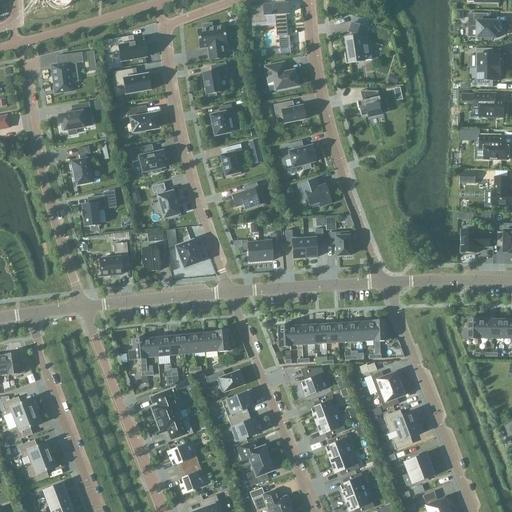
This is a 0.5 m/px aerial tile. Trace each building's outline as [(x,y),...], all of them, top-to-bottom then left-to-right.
[(46,0),(47,0),(47,1),(47,2),(48,2),(48,3),(49,4),(49,5),(50,5),(51,6),(52,6),(52,7),(53,7),(54,8),(55,8),(56,8),(57,8),(57,9),(58,9),(59,9),(60,9),(61,9),(62,9),(62,8),(63,8),(64,8),(65,8),(66,7),(67,7),(67,6),(68,6),(69,5),(70,5),(70,4),(71,3),(71,2),(72,2),(72,1),(72,0),(46,0)] [(273,0),(274,5),(250,6),(251,24),(265,23),(265,16),(274,15),(276,37),(287,36),(285,14),(288,14),(287,4),(285,4),(284,0),(273,0)] [(481,21),(481,14),(469,14),(468,27),(475,27),(475,29),(477,29),(477,38),(484,38),(484,40),(492,40),(492,38),(497,38),(497,31),(499,31),(499,24),(497,24),(497,22),(481,21)] [(364,40),(367,29),(351,23),(348,32),(352,33),(350,38),(345,39),(347,53),(344,53),(345,64),(371,60),(368,42),(369,42),(364,40)] [(226,45),(223,27),(211,28),(211,24),(202,25),(202,29),(197,30),(199,48),(207,47),(209,60),(224,58),(222,45),(226,45)] [(128,37),(106,41),(108,54),(119,52),(121,62),(145,58),(144,52),(146,52),(145,44),(143,44),(143,42),(129,44),(128,37)] [(476,68),(501,68),(501,61),(499,61),(499,55),(493,55),(493,49),(476,49),(476,68)] [(94,61),(93,51),(86,52),(87,62),(94,61)] [(73,72),(72,64),(82,62),(81,53),(67,55),(68,64),(51,66),(54,94),(72,91),(70,72),(73,72)] [(283,63),(265,67),(268,83),(273,82),(275,91),(297,86),(296,78),(294,79),(293,72),(285,73),(283,63)] [(218,77),(227,76),(225,64),(211,66),(212,73),(202,74),(206,95),(208,95),(208,97),(216,96),(215,93),(221,92),(218,77)] [(501,75),(501,68),(476,68),(475,87),(492,87),(492,81),(499,81),(499,75),(501,75)] [(131,71),(113,75),(116,89),(124,87),(126,96),(150,91),(146,76),(133,79),(131,71)] [(378,92),(363,91),(363,92),(364,92),(365,100),(356,102),(358,110),(359,110),(360,117),(367,115),(368,118),(379,115),(379,113),(382,112),(378,97),(377,92),(378,92)] [(495,94),(475,94),(475,107),(480,107),(480,117),(503,118),(504,101),(495,101),(495,94)] [(302,106),(293,108),(292,102),(273,105),(276,118),(279,118),(283,120),(284,124),(304,120),(304,118),(306,117),(305,111),(303,111),(302,106)] [(163,103),(154,103),(154,115),(163,115),(163,103)] [(83,117),(90,116),(88,104),(71,106),(73,113),(58,116),(59,124),(60,124),(61,132),(68,130),(69,135),(75,134),(75,129),(84,128),(83,117)] [(219,113),(210,116),(214,136),(216,136),(216,138),(224,136),(223,134),(229,133),(226,117),(232,116),(230,105),(218,108),(219,113)] [(154,115),(144,117),(142,106),(125,109),(127,124),(131,124),(133,132),(139,131),(139,133),(148,131),(148,130),(156,128),(154,115)] [(6,116),(0,117),(0,129),(8,128),(6,116)] [(508,160),(508,144),(500,144),(500,136),(479,136),(479,149),(484,149),(484,159),(508,160)] [(312,146),(298,150),(296,143),(282,147),(285,159),(290,157),(292,168),(302,165),(303,170),(310,168),(309,163),(315,162),(313,154),(314,154),(312,146)] [(220,156),(225,177),(232,175),(233,177),(241,175),(239,167),(237,167),(233,153),(241,151),(240,145),(228,148),(229,154),(220,156)] [(89,171),(87,159),(86,159),(85,155),(90,154),(88,146),(76,149),(78,156),(79,156),(80,160),(71,162),(73,171),(72,171),(72,172),(73,172),(74,176),(73,176),(73,177),(74,177),(76,186),(91,183),(91,180),(93,179),(92,171),(89,171)] [(162,152),(150,154),(148,146),(130,150),(134,168),(141,167),(142,172),(152,170),(153,174),(160,172),(159,169),(165,167),(163,160),(164,160),(162,152)] [(462,174),(461,185),(478,186),(479,179),(471,179),(471,174),(462,174)] [(493,206),(511,206),(511,190),(508,191),(508,178),(495,178),(495,191),(493,191),(493,206)] [(324,185),(318,187),(316,180),(298,186),(302,199),(307,197),(310,206),(319,203),(320,207),(330,204),(324,185)] [(254,190),(258,189),(256,183),(243,187),(245,192),(231,197),(235,207),(243,205),(244,210),(258,205),(254,190)] [(163,184),(151,187),(153,193),(156,192),(157,196),(156,196),(158,203),(155,204),(157,213),(161,212),(163,219),(168,218),(169,220),(177,217),(177,216),(179,215),(176,207),(177,207),(175,199),(174,200),(172,192),(164,194),(163,190),(165,190),(163,184)] [(99,225),(97,210),(115,208),(113,191),(102,194),(102,196),(90,198),(90,204),(82,205),(82,211),(83,218),(84,227),(90,226),(91,231),(98,231),(98,225),(99,225)] [(315,237),(303,237),(304,259),(316,258),(315,242),(323,241),(322,230),(314,230),(315,237)] [(304,259),(303,237),(292,238),(292,231),(285,231),(286,244),(292,243),(293,260),(304,259)] [(477,231),(461,231),(461,253),(477,253),(477,247),(490,247),(490,234),(477,234),(477,231)] [(504,233),(497,232),(497,247),(504,247),(504,252),(509,252),(509,253),(511,253),(511,231),(504,231),(504,233)] [(348,233),(329,234),(329,242),(335,242),(336,257),(350,256),(349,248),(351,248),(350,239),(349,239),(348,233)] [(270,242),(259,243),(260,262),(272,261),(271,245),(276,245),(275,234),(269,234),(270,242)] [(192,241),(175,248),(183,269),(200,262),(192,241)] [(247,241),(241,241),(241,247),(247,247),(248,263),(260,262),(259,243),(247,244),(247,241)] [(99,262),(95,262),(95,270),(100,270),(101,277),(122,275),(121,266),(128,266),(126,243),(113,244),(114,258),(99,260),(99,262)] [(157,247),(142,249),(143,255),(141,255),(142,264),(144,264),(144,272),(160,271),(159,258),(165,257),(164,246),(157,246),(157,247)] [(480,340),(480,319),(469,319),(468,330),(463,330),(463,339),(480,340)] [(492,339),(492,320),(480,320),(480,319),(480,340),(480,338),(492,339)] [(504,339),(504,321),(492,320),(492,339),(504,339)] [(372,342),(373,342),(372,321),(372,323),(360,323),(361,341),(372,341),(372,342)] [(389,341),(387,331),(384,331),(384,321),(372,321),(373,342),(389,341)] [(349,342),(361,341),(360,323),(348,324),(349,342)] [(337,343),(349,342),(348,324),(336,325),(337,343)] [(314,344),(325,343),(324,325),(312,326),(314,344)] [(325,343),(337,343),(336,325),(324,325),(325,343)] [(278,347),(290,347),(288,326),(277,327),(278,340),(276,340),(276,345),(278,345),(278,347)] [(302,345),(300,327),(289,327),(289,326),(288,326),(290,347),(290,346),(302,345)] [(302,345),(314,344),(312,326),(300,327),(302,345)] [(215,332),(217,352),(232,351),(231,341),(227,341),(226,331),(215,332)] [(217,352),(215,332),(215,333),(203,334),(205,352),(216,351),(217,352)] [(193,353),(205,352),(203,334),(191,335),(193,353)] [(181,355),(193,353),(191,335),(179,336),(181,355)] [(169,356),(181,355),(179,336),(167,338),(169,356)] [(157,357),(169,356),(167,338),(155,339),(157,357)] [(129,361),(145,359),(143,339),(132,340),(133,350),(128,351),(129,361)] [(157,357),(155,339),(144,340),(144,339),(143,339),(145,359),(146,359),(146,358),(157,357)] [(24,373),(20,364),(17,364),(16,354),(5,355),(8,376),(24,373)] [(316,368),(303,369),(308,380),(300,383),(302,388),(305,396),(328,388),(325,380),(321,381),(319,376),(316,368)] [(219,373),(205,378),(207,384),(217,381),(221,393),(243,385),(238,372),(224,377),(222,371),(219,373)] [(370,376),(376,393),(399,384),(398,381),(397,381),(395,373),(383,378),(381,372),(370,376)] [(399,384),(376,393),(383,410),(393,406),(391,400),(403,396),(400,388),(401,388),(399,384)] [(150,408),(155,421),(179,412),(174,400),(178,398),(174,388),(150,397),(152,404),(153,403),(154,406),(150,408)] [(250,394),(247,395),(246,393),(226,401),(229,410),(225,412),(229,422),(248,415),(246,409),(252,407),(250,402),(253,401),(250,394)] [(315,408),(310,409),(312,414),(315,422),(338,413),(335,406),(331,408),(327,398),(318,401),(320,406),(318,407),(318,406),(314,408),(315,408)] [(14,399),(1,403),(6,415),(10,414),(13,420),(35,412),(30,400),(17,405),(14,399)] [(396,411),(383,416),(389,434),(396,431),(414,424),(410,413),(398,417),(396,411)] [(35,412),(13,420),(16,427),(11,429),(16,441),(28,436),(26,429),(39,425),(35,412)] [(73,412),(67,414),(72,425),(77,423),(73,412)] [(179,412),(155,421),(160,434),(164,432),(165,435),(164,436),(167,442),(191,433),(187,423),(183,424),(179,412)] [(341,421),(338,413),(315,422),(320,435),(329,431),(331,436),(340,432),(336,423),(341,421)] [(253,419),(250,420),(248,415),(229,422),(236,442),(258,433),(258,432),(261,431),(258,424),(255,425),(253,419)] [(414,424),(396,431),(398,437),(391,439),(396,450),(408,445),(406,440),(418,435),(414,424)] [(267,435),(270,444),(276,442),(273,433),(267,435)] [(332,445),(325,448),(327,452),(326,452),(329,460),(353,452),(350,444),(345,446),(341,436),(332,439),(334,444),(332,445)] [(31,441),(18,446),(22,458),(27,457),(29,463),(51,455),(46,443),(33,448),(31,441)] [(264,446),(259,448),(256,441),(236,448),(241,462),(248,459),(251,465),(269,458),(268,456),(270,456),(267,447),(265,448),(264,446)] [(190,444),(167,452),(172,466),(179,463),(182,470),(194,466),(189,453),(193,452),(190,444)] [(355,459),(353,452),(329,460),(334,473),(344,469),(345,474),(354,471),(351,461),(355,459)] [(384,464),(395,460),(393,454),(382,458),(384,464)] [(407,473),(430,465),(425,454),(418,457),(418,455),(409,458),(410,460),(403,462),(407,473)] [(51,455),(29,463),(32,470),(27,472),(32,484),(45,479),(42,472),(55,467),(51,455)] [(271,460),(270,460),(269,458),(251,465),(253,471),(246,474),(250,487),(265,481),(263,475),(274,471),(273,469),(275,468),(271,460)] [(427,479),(434,476),(430,465),(407,473),(411,485),(419,482),(419,484),(427,481),(427,479)] [(194,466),(182,470),(185,478),(178,481),(183,494),(206,485),(203,477),(199,479),(194,466)] [(367,490),(364,483),(360,484),(356,474),(347,478),(348,482),(346,483),(347,483),(339,486),(341,490),(344,499),(367,490)] [(47,502),(66,494),(61,483),(42,490),(47,502)] [(278,499),(278,500),(274,490),(252,499),(256,511),(258,511),(262,511),(265,511),(284,511),(290,510),(289,505),(289,503),(288,499),(286,498),(285,497),(284,497),(282,497),(279,498),(278,499)] [(361,511),(369,509),(365,499),(370,497),(367,490),(344,499),(349,511),(358,508),(359,511),(361,511)] [(398,501),(410,497),(408,492),(396,496),(398,501)] [(435,500),(436,499),(433,492),(422,496),(425,503),(429,502),(430,505),(429,506),(430,511),(447,511),(443,500),(436,503),(435,500)] [(50,511),(51,511),(70,505),(66,494),(47,502),(50,511)] [(220,511),(215,496),(202,501),(205,508),(193,511),(220,511)] [(417,510),(425,507),(421,497),(412,501),(417,510)]
